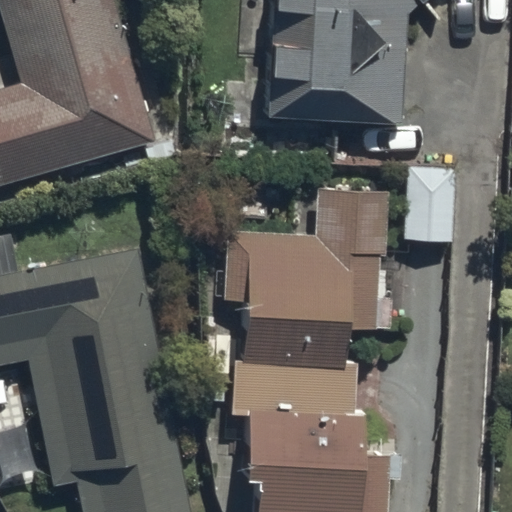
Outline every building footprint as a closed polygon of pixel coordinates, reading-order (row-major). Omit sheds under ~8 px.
[(0,89),(0,187),(154,143),(113,0),(0,0),(0,5),(22,83),(0,89)] [(276,0),(268,121),(407,130),(414,23),(440,0),(276,0)] [(404,242),(449,245),(454,169),(409,167),(404,242)] [(259,511),(387,511),(391,458),(359,456),(368,332),(385,333),(394,194),(319,189),(316,234),(230,229),(225,305),(246,306),(239,417),(253,418),(249,484),(263,487),(259,511)] [(84,511),(187,511),(137,248),(0,274),(0,364),(27,359),(53,489),(79,484),(84,511)]
